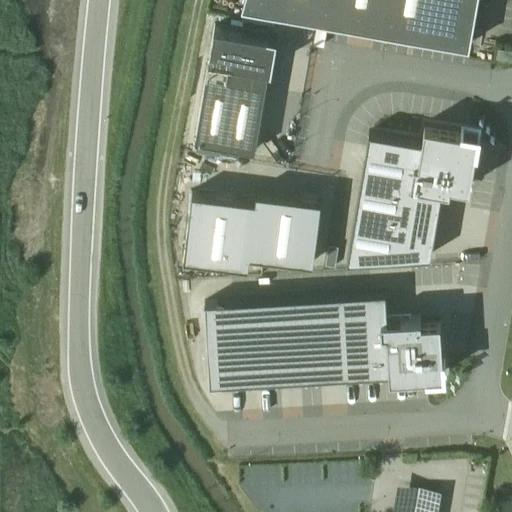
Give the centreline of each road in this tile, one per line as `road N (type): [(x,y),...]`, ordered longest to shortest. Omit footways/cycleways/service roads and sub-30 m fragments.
road 1 (unclassified): [(152,511),(102,443),(81,389),(78,185),(97,0)]
road 2 (unclassified): [(477,421),(231,435)]
road 3 (unclassified): [(477,421),(511,219)]
